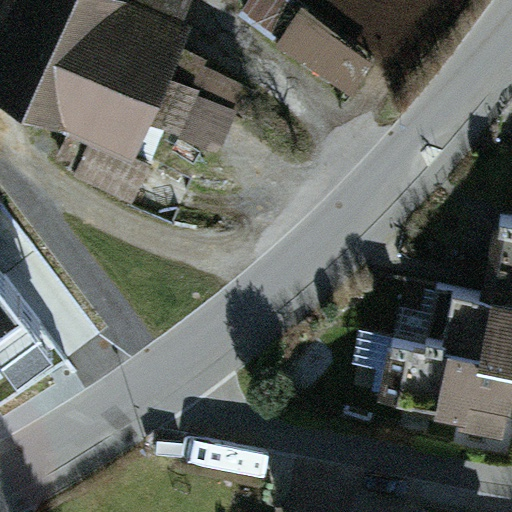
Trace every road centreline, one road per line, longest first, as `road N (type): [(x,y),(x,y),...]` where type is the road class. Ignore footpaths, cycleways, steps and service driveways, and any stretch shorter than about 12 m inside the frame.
road 1 (residential): [(163,380),(378,186),(478,72),(511,18)]
road 2 (unclassified): [(163,380),(214,416),(263,431),(511,486)]
road 3 (unknown): [(163,380),(91,288),(0,113)]
road 4 (residential): [(0,482),(163,380)]
